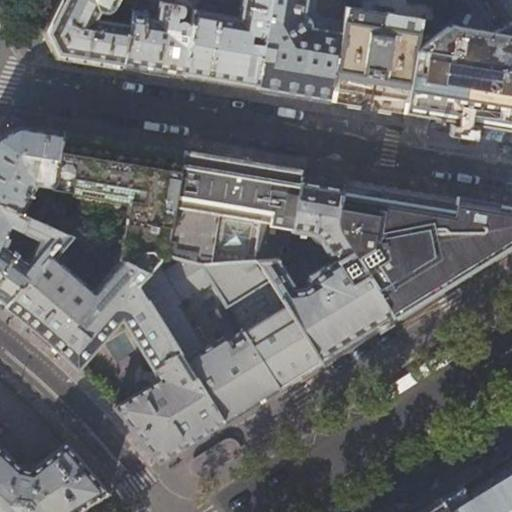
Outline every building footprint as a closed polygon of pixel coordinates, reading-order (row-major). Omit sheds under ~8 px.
[(61,0),(60,2),(45,33),(57,55),(89,61),(121,66),(128,24),(111,21),(112,18),(106,15),(106,14),(109,13),(111,12),(112,10),(116,0),(61,0)] [(181,4),(172,0),(150,0),(157,2),(155,17),(145,16),(146,11),(131,9),(130,11),(128,24),(121,66),(147,70),(181,76),(192,9),(188,7),(185,20),(183,19),(181,19),(180,19),(178,20),(177,21),(175,21),(176,16),(178,16),(180,15),(181,14),(181,13),(182,11),(182,7),(181,4)] [(255,88),(269,0),(238,0),(236,16),(192,9),(181,76),(216,82),(255,88)] [(269,0),(255,88),(291,94),(329,100),(340,31),(309,26),(309,23),(308,20),(306,17),(305,16),(302,15),(304,0),(269,0)] [(456,0),(345,0),(340,31),(329,100),(347,103),(357,105),(364,101),(370,103),(374,108),(403,113),(415,50),(467,9),(456,0)] [(456,0),(467,9),(415,50),(403,113),(415,115),(464,123),(511,130),(511,17),(492,30),(469,0),(456,0)] [(0,133),(0,206),(20,215),(35,186),(50,188),(53,181),(62,132),(37,128),(17,125),(0,133)] [(159,379),(113,407),(158,461),(192,440),(222,422),(136,285),(163,256),(180,152),(146,146),(97,138),(62,132),(53,181),(50,188),(33,222),(63,235),(62,237),(90,249),(91,246),(106,253),(105,256),(119,262),(93,291),(63,266),(67,260),(52,248),(3,306),(23,322),(39,336),(50,346),(76,369),(121,318),(159,379)] [(236,161),(180,152),(163,256),(199,265),(256,261),(276,259),(285,259),(290,230),(300,172),(236,161)] [(322,176),(300,172),(290,230),(306,233),(310,234),(313,235),(316,238),(327,256),(329,257),(331,257),(332,256),(334,260),(305,277),(304,278),(304,281),(295,287),(290,287),(291,285),(291,283),(276,259),(256,261),(318,362),(350,342),(391,317),(363,272),(340,235),(339,232),(337,230),(336,227),(335,224),(335,220),(335,218),(335,216),(341,179),(322,176)] [(511,207),(398,188),(341,179),(335,216),(335,218),(335,220),(335,224),(336,227),(337,230),(339,232),(340,235),(382,242),(385,259),(363,272),(391,317),(452,279),(511,241),(511,207)] [(0,206),(0,303),(3,306),(52,248),(62,237),(63,235),(33,222),(20,215),(0,206)] [(199,265),(163,256),(136,285),(222,422),(247,406),(276,388),(243,336),(230,344),(226,339),(222,338),(221,337),(219,338),(219,339),(203,349),(175,305),(210,284),(199,265)] [(256,261),(199,265),(210,284),(243,336),(276,388),(300,373),(318,362),(256,261)] [(226,439),(193,461),(190,464),(189,469),(193,475),(198,477),(202,477),(237,455),(240,450),(239,444),(236,441),(232,439),(226,439)] [(0,511),(76,511),(106,493),(84,467),(63,443),(30,470),(21,468),(0,448),(0,511)] [(483,484),(465,494),(460,486),(452,491),(439,499),(446,511),(511,511),(511,465),(511,467),(483,484)] [(446,511),(439,499),(417,511),(446,511)]
